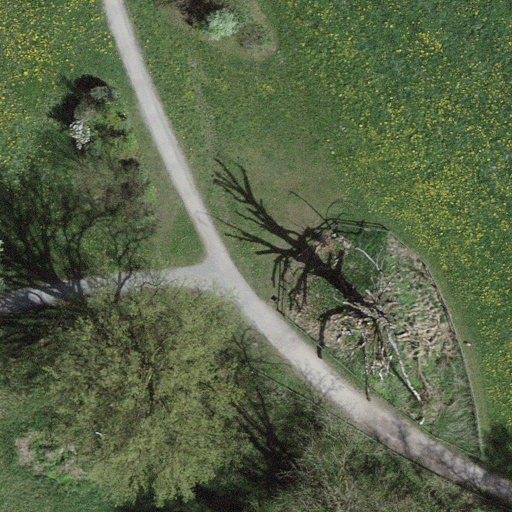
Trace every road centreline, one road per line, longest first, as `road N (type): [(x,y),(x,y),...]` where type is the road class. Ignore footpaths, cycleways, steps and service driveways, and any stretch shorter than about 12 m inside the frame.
road 1 (track): [(223,268),(267,326),(343,400),(511,498)]
road 2 (track): [(0,302),(223,268)]
